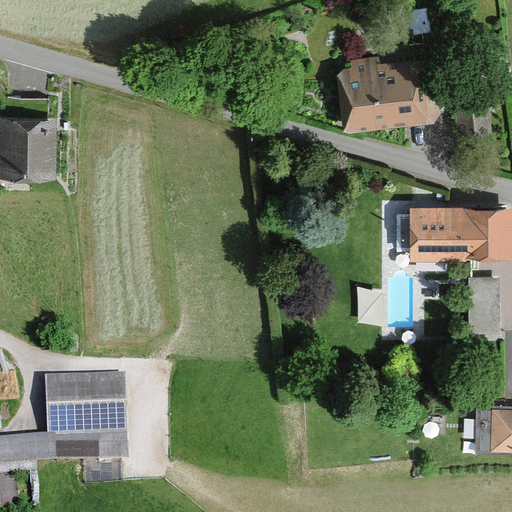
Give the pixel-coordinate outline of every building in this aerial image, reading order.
[(347,124),(435,113),(428,60),(341,70),(347,124)] [(2,180),(63,181),(64,108),(3,108),(2,180)] [(509,204),(414,206),(415,250),(510,248),(509,204)] [(52,458),(126,455),(123,375),(47,380),(52,458)] [(511,408),(494,408),(493,445),(511,445),(511,408)]
